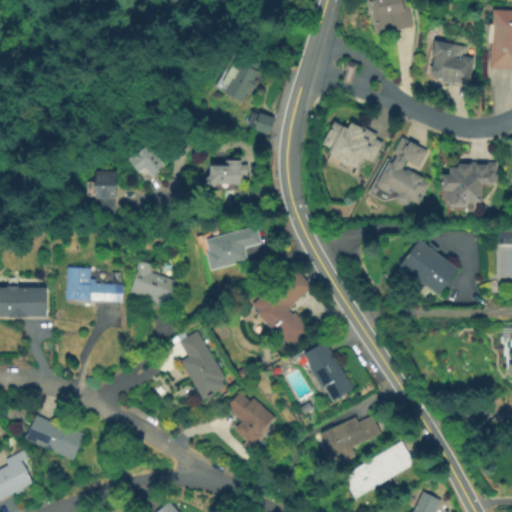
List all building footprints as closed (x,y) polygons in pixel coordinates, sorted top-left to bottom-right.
[(373,34),(367,0),(400,0),(402,10),(407,9),(411,27),(373,34)] [(511,69),(488,68),(491,10),(511,11),(511,69)] [(429,68),(432,57),(428,57),(432,41),(465,47),(463,57),(473,59),(467,86),(455,84),(456,80),(452,79),(451,85),(441,83),(442,78),(437,77),(433,80),(427,70),(429,68)] [(238,102),(213,88),(235,49),(260,63),(251,79),(257,82),(252,91),(246,88),(238,102)] [(349,85),(339,82),(343,71),(339,70),(342,60),(356,64),(349,85)] [(267,135),(244,127),(250,110),(273,118),(267,135)] [(370,165),(362,160),(353,177),(324,161),(328,154),(326,153),(328,148),(320,143),(332,122),(345,130),(349,121),(374,136),(372,139),(381,144),(370,165)] [(417,206),(409,201),(405,209),(391,201),(395,193),(386,188),(384,193),(372,187),(386,162),(390,164),(394,156),(390,153),(399,137),(425,151),(416,167),(404,160),(398,170),(403,173),(405,168),(423,178),(421,181),(428,185),(417,206)] [(149,178),(141,168),(136,173),(126,161),(145,145),(163,167),(149,178)] [(216,184),(211,188),(203,178),(207,175),(208,165),(222,165),(222,160),(239,160),(239,164),(245,164),(245,175),(240,175),(239,184),(216,184)] [(480,203),(463,202),(463,207),(453,207),(453,201),(443,201),(443,191),(438,191),(438,175),(446,175),(446,169),(455,170),(456,164),(467,165),(467,161),(473,161),(473,166),(484,166),(484,162),(495,163),(494,185),(480,184),(480,203)] [(113,200),(90,200),(90,195),(83,195),(83,183),(92,183),(92,172),(113,172),(113,200)] [(112,213),(96,213),(96,202),(113,203),(112,213)] [(207,271),(202,254),(207,252),(204,240),(254,226),(259,244),(242,249),(245,261),(207,271)] [(511,243),(496,243),(496,230),(511,230),(511,243)] [(436,295),(397,265),(417,238),(456,268),(436,295)] [(175,281),(167,304),(130,291),(137,270),(135,269),(138,260),(152,265),(150,272),(175,281)] [(290,347),(273,330),(270,332),(253,314),(256,311),(251,304),(293,265),(311,285),(284,309),(290,315),(293,312),(309,329),(290,347)] [(121,285),(120,302),(65,300),(67,267),(89,269),(89,279),(94,280),(94,284),(121,285)] [(0,286),(47,286),(47,315),(0,315),(0,286)] [(223,386),(201,399),(178,360),(185,356),(177,341),(195,330),(223,378),(220,380),(223,386)] [(331,402),(323,388),(321,389),(300,355),(322,341),(352,390),(331,402)] [(248,372),(239,378),(234,369),(242,364),(248,372)] [(239,392),(249,401),(252,397),(274,418),(260,433),(261,435),(253,444),(251,443),(250,444),(234,429),(241,421),(225,407),(239,392)] [(302,415),(297,409),(306,403),(310,409),(302,415)] [(35,415),(65,428),(66,426),(84,434),(73,461),(25,439),(35,415)] [(353,456),(340,463),(336,456),(327,460),(315,436),(353,417),(356,422),(370,416),(379,434),(349,448),(353,456)] [(354,500),(340,477),(401,441),(414,464),(354,500)] [(33,483),(0,499),(0,468),(7,465),(4,460),(23,449),(35,471),(28,474),(33,483)] [(410,511),(419,490),(440,499),(434,511),(410,511)] [(158,511),(172,501),(181,511),(158,511)]
